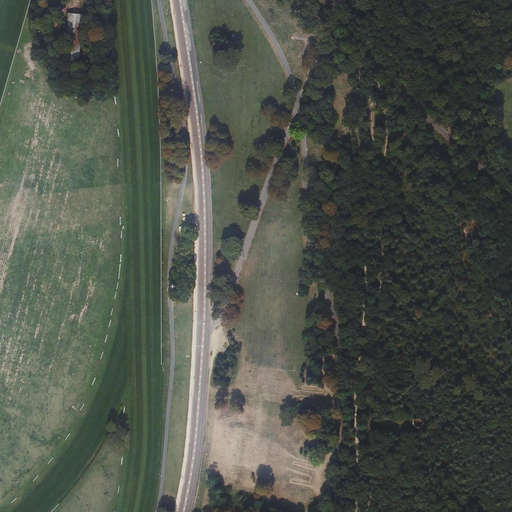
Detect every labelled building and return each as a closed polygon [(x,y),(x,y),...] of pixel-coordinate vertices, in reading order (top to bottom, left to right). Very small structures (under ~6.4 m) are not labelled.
[(261,11),(270,23),(276,20),(267,7),(261,11)] [(65,57),(78,59),(82,15),(69,14),(65,57)] [(289,23),(300,33),(304,29),(293,18),(289,23)] [(304,41),(305,35),(289,32),(288,39),(304,41)] [(297,57),(302,59),(309,46),(299,41),(294,51),(298,53),(297,57)] [(339,205),(348,199),(345,194),(336,201),(339,205)] [(424,423),(420,417),(415,421),(420,426),(424,423)]
